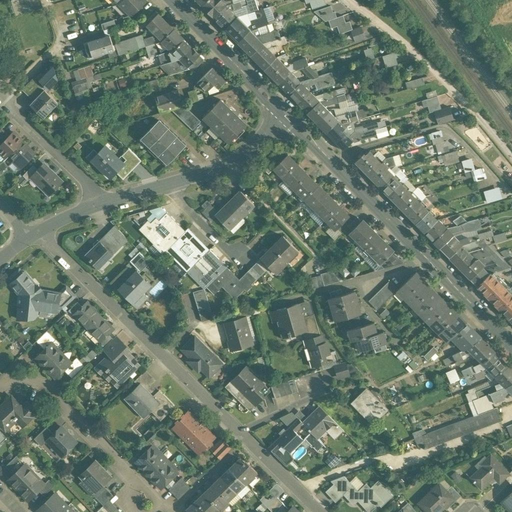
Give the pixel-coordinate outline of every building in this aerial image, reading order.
[(40,0),(28,0),(32,11),(43,8),(40,0)] [(122,0),(120,2),(118,4),(112,6),(123,17),(129,15),(131,13),(133,15),(147,0),(146,0),(122,0)] [(207,0),(201,6),(213,18),(226,6),(240,1),(243,0),(207,0)] [(240,1),(226,6),(231,11),(242,7),(240,1)] [(231,11),(226,6),(213,18),(225,30),(237,18),(237,17),(231,11)] [(330,6),(314,12),(325,22),(328,21),(337,18),(334,12),(333,12),(330,6)] [(259,19),(266,17),(264,9),(255,12),(257,19),(255,19),(256,22),(259,22),(259,19)] [(257,19),(255,12),(239,17),(248,27),(250,25),(250,21),(251,21),(252,24),(256,22),(255,19),(257,19)] [(174,29),(158,14),(146,25),(162,41),(174,29)] [(337,18),(328,21),(331,28),(337,26),(340,34),(352,30),(349,21),(345,23),(343,16),(337,18)] [(248,27),(239,17),(237,17),(237,18),(225,30),(238,43),(250,31),(250,29),(248,27)] [(250,29),(250,31),(258,28),(266,25),(269,24),(266,17),(259,19),(259,22),(256,22),(252,24),(250,25),(248,27),(250,29)] [(114,20),(101,24),(104,31),(116,27),(114,20)] [(266,25),(258,28),(260,36),(269,33),(266,25)] [(162,41),(172,52),(184,40),(174,29),(162,41)] [(278,30),(269,33),(272,40),(281,37),(278,30)] [(256,37),(250,31),(238,43),(251,56),(263,44),(256,37)] [(260,36),(256,37),(263,44),(272,40),(269,33),(260,36)] [(110,35),(84,43),(89,58),(114,50),(110,35)] [(143,36),(126,41),(129,52),(146,46),(154,44),(155,44),(152,37),(144,40),(143,36)] [(272,40),(263,44),(268,49),(287,43),(285,36),(281,37),(272,40)] [(192,47),(184,40),(172,52),(179,59),(192,47)] [(126,41),(115,45),(119,55),(129,52),(126,41)] [(154,44),(146,46),(149,58),(158,55),(154,44)] [(263,44),(251,56),(264,69),(276,57),(268,49),(263,44)] [(192,47),(179,59),(183,63),(180,66),(178,64),(174,68),(179,72),(189,69),(188,68),(200,56),(192,47)] [(179,59),(172,52),(158,55),(162,66),(169,63),(179,59)] [(398,52),(383,57),(386,68),(397,65),(396,59),(400,58),(398,52)] [(200,56),(188,68),(189,69),(190,71),(195,69),(204,60),(200,56)] [(287,68),(276,57),(264,69),(278,84),(290,72),(287,68)] [(306,59),(290,63),(287,68),(290,72),(301,68),(308,66),(306,59)] [(169,63),(162,66),(161,66),(170,75),(179,72),(174,68),(169,63)] [(318,76),(308,66),(301,68),(311,79),(319,77),(318,76)] [(212,68),(198,82),(207,92),(215,84),(218,88),(225,81),(212,68)] [(300,82),(290,72),(278,84),(289,94),(300,82)] [(311,79),(300,82),(289,94),(298,104),(310,91),(305,87),(315,84),(316,88),(319,87),(335,83),(331,72),(318,76),(319,77),(311,79)] [(33,78),(22,90),(33,101),(44,90),(33,78)] [(85,78),(71,83),(74,90),(88,85),(85,78)] [(423,78),(405,82),(407,89),(424,85),(423,78)] [(157,79),(147,82),(149,89),(159,86),(157,79)] [(58,103),(44,90),(33,101),(32,102),(37,107),(35,110),(43,118),(58,103)] [(178,90),(155,97),(160,113),(171,110),(183,106),(178,90)] [(196,90),(188,92),(191,103),(199,101),(196,90)] [(310,91),(298,104),(307,113),(319,101),(310,91)] [(330,92),(322,94),(322,97),(320,98),(322,100),(323,100),(330,98),(332,98),(332,97),(330,92)] [(344,94),(332,97),(332,98),(330,98),(323,100),(322,100),(319,101),(307,113),(316,123),(328,110),(324,106),(335,103),(346,100),(344,94)] [(437,96),(422,101),(424,107),(428,106),(439,103),(437,96)] [(211,126),(229,107),(221,99),(203,117),(211,126)] [(439,103),(428,106),(430,113),(435,111),(441,109),(439,103)] [(356,104),(340,109),(328,110),(339,121),(342,125),(352,122),(367,117),(364,109),(357,111),(356,104)] [(201,121),(184,106),(183,106),(171,110),(192,130),(201,121)] [(220,134),(238,116),(229,107),(211,126),(220,134)] [(441,109),(435,111),(439,125),(453,120),(449,107),(441,109)] [(328,110),(316,123),(326,133),(339,121),(328,110)] [(96,116),(83,129),(90,135),(102,123),(96,116)] [(229,143),(247,124),(238,116),(220,134),(229,143)] [(153,126),(179,152),(185,145),(159,120),(153,126)] [(378,128),(377,122),(362,126),(354,129),(352,122),(342,125),(339,121),(326,133),(336,143),(346,133),(350,137),(354,132),(364,132),(378,128)] [(102,123),(90,135),(95,140),(107,128),(102,123)] [(147,132),(173,158),(179,152),(153,126),(147,132)] [(378,128),(364,132),(366,139),(376,136),(377,139),(389,135),(386,126),(378,128)] [(1,129),(0,129),(0,146),(9,136),(1,129)] [(9,136),(0,146),(0,152),(6,158),(9,155),(23,141),(13,132),(9,136)] [(173,158),(147,132),(141,139),(167,164),(173,158)] [(346,133),(336,143),(343,151),(353,141),(354,143),(366,139),(364,132),(361,133),(354,132),(350,137),(346,133)] [(442,136),(432,139),(433,145),(435,144),(444,142),(442,136)] [(23,141),(9,155),(14,159),(12,161),(18,167),(33,151),(23,141)] [(444,142),(435,144),(438,154),(449,151),(446,141),(444,142)] [(124,163),(108,148),(100,156),(104,159),(98,164),(111,176),(124,163)] [(364,153),(355,162),(369,176),(381,164),(369,151),(365,155),(364,153)] [(456,151),(445,155),(446,160),(458,157),(456,151)] [(287,155),(274,168),(284,179),(298,165),(287,155)] [(393,157),(386,159),(381,164),(389,172),(395,166),(393,157)] [(460,160),(462,171),(472,169),(476,187),(486,185),(482,166),(473,168),(470,157),(460,160)] [(32,175),(33,175),(39,182),(38,182),(49,192),(60,181),(42,164),(37,169),(33,165),(23,175),(28,180),(32,175)] [(389,172),(381,164),(369,176),(381,188),(393,176),(389,172)] [(298,165),(284,179),(294,189),(308,175),(298,165)] [(308,175),(294,189),(305,200),(305,199),(319,186),(308,175)] [(402,185),(393,176),(381,188),(389,197),(402,185)] [(319,186),(305,199),(316,209),(329,195),(319,185),(319,186)] [(402,185),(389,197),(398,206),(411,194),(402,185)] [(497,186),(482,190),(485,202),(501,198),(497,186)] [(411,194),(398,206),(407,215),(420,202),(425,197),(417,188),(411,194)] [(254,205),(241,191),(229,204),(242,217),(242,216),(240,214),(246,209),(248,211),(254,205)] [(329,195),(316,209),(326,219),(339,206),(329,195)] [(207,200),(201,206),(205,209),(210,204),(207,200)] [(420,202),(407,215),(416,224),(428,211),(420,202)] [(205,209),(202,212),(206,217),(215,208),(210,204),(205,209)] [(242,217),(229,204),(219,213),(216,216),(229,229),(230,229),(228,227),(233,221),(235,224),(242,217)] [(339,206),(326,219),(336,230),(337,229),(349,217),(350,216),(339,206)] [(215,208),(206,217),(211,221),(216,216),(219,213),(215,208)] [(437,220),(428,211),(416,224),(424,233),(437,220)] [(167,213),(159,220),(156,217),(151,223),(148,220),(141,227),(166,252),(169,249),(188,229),(188,228),(184,233),(177,226),(179,225),(167,213)] [(453,221),(458,226),(467,222),(461,216),(456,219),(453,221)] [(349,217),(337,229),(341,233),(345,229),(353,221),(349,217)] [(353,221),(345,229),(350,233),(362,221),(357,217),(353,221)] [(478,219),(467,222),(458,226),(447,229),(454,236),(465,232),(475,230),(481,228),(478,219)] [(362,221),(350,233),(360,244),(373,230),(363,220),(362,221)] [(447,229),(438,220),(437,220),(424,233),(434,242),(447,229)] [(129,240),(116,227),(111,232),(124,245),(129,240)] [(188,229),(169,249),(190,270),(208,252),(192,236),(194,234),(188,229)] [(447,229),(434,242),(441,249),(455,236),(454,236),(447,229)] [(383,240),(373,230),(360,244),(370,254),(383,240)] [(491,231),(478,235),(479,240),(481,239),(488,237),(492,236),(491,231)] [(124,245),(111,232),(110,233),(109,232),(99,242),(97,240),(93,244),(95,246),(84,256),(97,268),(98,268),(97,267),(110,254),(111,255),(113,256),(124,245)] [(478,235),(459,241),(455,236),(441,249),(449,258),(463,245),(474,241),(479,240),(478,235)] [(299,251),(283,236),(272,247),(287,263),(299,251)] [(481,239),(479,240),(474,241),(478,245),(481,249),(488,246),(481,239)] [(394,251),(383,240),(370,254),(380,265),(393,252),(394,251)] [(463,245),(449,258),(455,264),(468,253),(466,250),(478,245),(474,241),(463,245)] [(488,246),(481,249),(485,252),(488,256),(495,254),(488,246)] [(272,247),(260,259),(269,267),(277,275),(277,274),(275,272),(280,268),(282,270),(288,264),(287,263),(272,247)] [(219,259),(210,250),(208,252),(190,270),(207,287),(225,269),(217,261),(219,259)] [(140,252),(131,261),(139,269),(145,263),(147,266),(150,262),(140,252)] [(404,262),(393,252),(380,265),(384,268),(386,268),(404,262)] [(472,256),(468,253),(455,264),(463,272),(475,260),(488,256),(485,252),(483,253),(480,252),(473,254),(472,256)] [(502,261),(495,254),(488,256),(492,260),(495,263),(502,261)] [(475,260),(463,272),(470,279),(482,267),(480,265),(492,260),(488,256),(475,260)] [(269,267),(260,259),(256,263),(265,271),(269,267)] [(509,268),(502,261),(495,263),(498,266),(502,270),(509,268)] [(498,266),(485,270),(482,267),(470,279),(477,286),(489,274),(491,274),(502,270),(498,266)] [(225,269),(207,287),(214,294),(224,284),(237,297),(251,284),(251,283),(243,276),(239,280),(226,267),(225,269)] [(19,269),(9,278),(13,283),(23,274),(19,269)] [(137,271),(118,289),(130,301),(137,307),(148,296),(143,292),(151,285),(137,271)] [(256,280),(248,271),(243,276),(251,283),(251,284),(256,280)] [(37,286),(25,272),(23,274),(13,283),(10,284),(19,295),(21,293),(24,296),(22,309),(18,309),(19,319),(27,319),(27,318),(32,318),(35,316),(36,314),(37,311),(36,309),(57,312),(58,308),(60,294),(59,293),(42,290),(42,289),(38,292),(35,289),(39,286),(38,285),(37,286)] [(416,272),(398,289),(407,297),(425,280),(416,272)] [(511,294),(491,274),(489,274),(477,286),(510,320),(511,317),(511,294)] [(321,275),(316,277),(319,287),(324,286),(321,275)] [(316,277),(310,278),(313,289),(319,287),(316,277)] [(310,278),(305,280),(308,290),(313,289),(310,278)] [(398,289),(390,280),(385,284),(394,293),(398,289)] [(425,280),(407,297),(415,306),(433,289),(425,280)] [(157,283),(149,291),(155,297),(163,289),(157,283)] [(394,293),(385,284),(381,289),(390,297),(394,293)] [(75,296),(66,286),(59,293),(60,294),(58,308),(63,308),(65,311),(67,308),(65,306),(75,296)] [(204,289),(193,292),(196,304),(208,301),(204,289)] [(342,289),(330,292),(332,298),(343,295),(342,289)] [(390,297),(381,289),(377,293),(385,302),(390,297)] [(433,289),(415,306),(424,314),(441,297),(433,289)] [(332,298),(328,299),(331,310),(358,303),(355,291),(343,295),(332,298)] [(385,302),(377,293),(373,297),(381,306),(385,302)] [(373,297),(368,301),(377,310),(381,306),(373,297)] [(441,297),(424,314),(432,323),(450,306),(441,297)] [(310,300),(298,304),(302,317),(314,314),(310,300)] [(208,301),(196,304),(200,316),(211,312),(208,301)] [(78,302),(69,311),(73,315),(74,313),(82,306),(78,302)] [(82,306),(74,313),(88,328),(100,316),(95,311),(95,310),(91,306),(90,306),(86,302),(82,306)] [(358,303),(331,310),(335,322),(347,318),(359,315),(362,314),(358,303)] [(314,314),(302,317),(298,304),(276,310),(277,311),(271,313),(274,323),(280,321),(282,330),(279,331),(282,339),(289,337),(290,338),(291,337),(290,333),(302,329),(305,340),(305,341),(320,336),(320,335),(314,314)] [(450,306),(432,323),(441,331),(458,315),(450,306)] [(249,308),(233,313),(235,320),(245,317),(245,318),(251,316),(249,308)] [(211,312),(200,316),(201,322),(213,319),(211,312)] [(359,315),(347,318),(349,324),(360,320),(359,315)] [(441,331),(438,334),(447,342),(452,337),(467,324),(458,315),(441,331)] [(104,321),(100,316),(88,328),(101,342),(109,335),(113,330),(109,326),(109,325),(106,321),(104,321)] [(235,320),(225,323),(230,341),(228,341),(230,349),(252,343),(245,318),(245,317),(235,320)] [(360,320),(349,324),(350,329),(362,326),(360,320)] [(350,329),(348,330),(351,342),(357,340),(377,334),(374,322),(362,326),(350,329)] [(481,338),(467,324),(452,337),(464,350),(467,349),(481,338)] [(47,331),(36,341),(44,350),(52,343),(55,340),(47,331)] [(377,334),(357,340),(360,351),(373,347),(385,344),(387,343),(383,332),(377,334)] [(101,342),(100,343),(104,347),(113,339),(109,335),(101,342)] [(320,336),(305,341),(305,340),(303,340),(306,349),(300,351),(303,361),(309,359),(311,367),(322,364),(335,360),(333,353),(335,352),(335,351),(329,353),(326,342),(324,343),(321,335),(320,335),(320,336)] [(221,362),(195,337),(183,349),(191,358),(188,360),(198,371),(201,368),(208,375),(221,362)] [(481,338),(467,349),(464,350),(460,352),(462,356),(470,352),(475,358),(490,346),(481,338)] [(104,347),(102,349),(107,355),(118,345),(113,339),(104,347)] [(44,350),(36,357),(46,368),(61,353),(52,343),(44,350)] [(107,355),(99,363),(99,364),(100,363),(106,369),(105,371),(113,380),(115,377),(122,384),(140,366),(131,356),(130,356),(125,351),(126,349),(120,343),(118,345),(107,355)] [(385,344),(373,347),(375,353),(387,349),(385,344)] [(434,346),(424,356),(428,360),(438,351),(434,346)] [(501,357),(490,346),(475,358),(483,365),(481,366),(479,365),(474,367),(476,372),(486,368),(501,357)] [(462,356),(460,352),(443,360),(446,367),(463,359),(462,356)] [(61,353),(46,368),(56,378),(64,370),(71,363),(61,353)] [(501,357),(486,368),(476,372),(473,374),(476,379),(485,376),(484,374),(489,372),(496,378),(510,367),(501,357)] [(77,358),(71,363),(64,370),(72,378),(85,366),(77,358)] [(335,360),(322,364),(323,369),(337,365),(335,360)] [(346,363),(334,367),(337,378),(350,375),(349,373),(348,374),(345,365),(347,364),(346,363)] [(358,370),(352,363),(347,364),(349,373),(358,370)] [(98,374),(103,367),(98,364),(94,371),(98,374)] [(466,369),(469,376),(473,374),(476,372),(474,367),(473,366),(466,369)] [(264,385),(247,367),(230,384),(237,391),(239,389),(255,405),(264,396),(258,390),(264,385)] [(511,368),(510,367),(496,378),(499,382),(502,385),(496,386),(494,384),(476,391),(479,398),(490,394),(504,388),(505,387),(511,382),(511,368)] [(454,368),(445,371),(448,382),(457,379),(454,368)] [(154,381),(145,371),(134,381),(138,385),(144,391),(148,387),(154,381)] [(476,379),(473,374),(469,376),(465,378),(468,385),(477,381),(476,379)] [(499,382),(496,378),(468,390),(469,393),(466,394),(469,402),(473,400),(479,398),(476,391),(494,384),(499,382)] [(294,379),(288,381),(292,394),(298,392),(294,379)] [(288,381),(282,383),(287,395),(292,394),(288,381)] [(490,394),(479,398),(473,400),(478,412),(493,406),(492,404),(494,402),(494,403),(505,399),(504,396),(509,391),(511,394),(511,382),(505,387),(504,388),(490,394)] [(287,395),(282,383),(277,385),(281,397),(287,395)] [(155,394),(148,387),(144,391),(138,385),(127,396),(128,397),(128,396),(141,409),(138,412),(143,418),(151,410),(161,420),(174,407),(159,391),(155,394)] [(281,397),(277,385),(271,387),(275,399),(281,397)] [(361,394),(351,404),(365,418),(372,410),(380,418),(388,410),(369,390),(363,396),(361,394)] [(10,399),(7,401),(7,400),(3,404),(4,405),(0,408),(0,424),(5,430),(16,419),(23,427),(32,418),(22,407),(18,404),(17,405),(10,399)] [(27,402),(22,407),(32,418),(37,413),(27,402)] [(497,407),(423,435),(427,449),(501,421),(497,407)] [(321,408),(314,414),(314,413),(303,424),(311,432),(316,437),(326,427),(335,436),(342,429),(321,408)] [(177,425),(174,428),(199,453),(214,438),(202,426),(205,423),(202,419),(198,422),(189,413),(181,420),(177,425)] [(181,420),(175,414),(170,418),(177,425),(181,420)] [(274,453),(282,445),(290,453),(304,440),(295,432),(303,424),(298,419),(269,448),(274,453)] [(53,434),(46,427),(34,439),(41,446),(47,441),(47,440),(53,434)] [(76,442),(61,427),(53,434),(47,440),(47,441),(62,456),(63,455),(66,455),(68,453),(68,450),(76,442)] [(316,437),(311,432),(305,439),(317,451),(323,445),(316,437)] [(151,438),(138,450),(143,455),(151,447),(149,445),(153,440),(151,438)] [(221,439),(211,450),(220,459),(230,448),(221,439)] [(282,445),(274,453),(287,467),(294,459),(290,453),(282,445)] [(153,448),(151,447),(143,455),(136,461),(140,465),(142,465),(146,469),(162,454),(157,448),(152,448),(153,448)] [(162,454),(146,469),(146,471),(149,474),(151,474),(154,478),(171,462),(169,463),(161,455),(163,453),(162,453),(162,454)] [(490,454),(480,464),(482,466),(469,478),(473,482),(472,482),(474,484),(475,484),(481,490),(493,478),(499,484),(505,478),(510,474),(509,473),(490,454)] [(16,456),(6,466),(14,475),(25,464),(16,456)] [(255,474),(240,458),(229,469),(245,484),(255,474)] [(95,461),(80,475),(95,491),(110,477),(95,461)] [(171,462),(154,478),(158,482),(158,484),(162,488),(171,479),(177,473),(176,472),(176,468),(171,463),(171,462)] [(44,484),(25,464),(14,475),(8,480),(28,500),(39,490),(44,485),(44,484)] [(245,484),(229,469),(221,477),(236,493),(241,498),(249,490),(245,484)] [(358,492),(343,476),(329,482),(333,485),(342,495),(348,501),(358,492)] [(227,501),(236,493),(221,477),(212,485),(227,501)] [(169,489),(174,494),(186,483),(181,478),(175,484),(169,489)] [(171,479),(165,485),(169,489),(175,484),(171,479)] [(55,485),(49,480),(44,484),(44,485),(39,490),(44,496),(55,485)] [(378,480),(370,488),(366,484),(358,492),(348,501),(352,506),(357,502),(366,511),(370,511),(377,505),(377,506),(378,505),(380,507),(393,496),(378,480)] [(186,483),(174,494),(178,500),(191,488),(186,483)] [(271,491),(277,498),(284,491),(277,483),(265,494),(266,496),(271,491)] [(439,483),(423,497),(429,504),(423,509),(426,511),(440,511),(454,499),(446,491),(439,483)] [(227,501),(212,485),(203,494),(221,511),(229,503),(227,501)] [(342,495),(333,485),(326,492),(335,502),(342,495)] [(459,494),(451,486),(446,491),(454,499),(459,494)] [(106,488),(95,498),(103,505),(109,500),(113,496),(106,488)] [(266,496),(261,501),(267,507),(277,498),(271,491),(266,496)] [(39,511),(62,511),(68,507),(55,494),(38,510),(39,511)] [(221,511),(203,494),(195,502),(204,511),(221,511)] [(277,498),(267,507),(271,511),(273,511),(283,503),(277,498)] [(120,511),(109,500),(103,505),(103,506),(108,511),(120,511)] [(204,511),(195,502),(186,510),(187,511),(204,511)] [(416,511),(417,511),(408,502),(397,511),(401,511),(403,510),(404,511),(416,511)]
